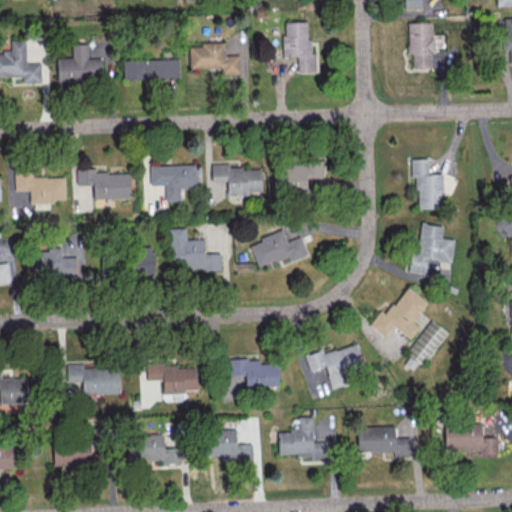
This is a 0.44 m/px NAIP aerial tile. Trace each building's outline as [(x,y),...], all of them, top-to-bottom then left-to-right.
[(406,0),(407,8),(420,8),(419,0),(406,0)] [(511,17),(502,18),(502,49),(509,49),(509,63),(511,63),(511,17)] [(309,21),(282,22),(283,56),(296,56),(297,72),(311,71),(309,21)] [(431,22),(406,22),(407,53),(411,53),(412,67),(430,67),(430,53),(432,53),(431,22)] [(0,75),(21,76),(22,82),(40,82),(40,62),(25,62),(24,39),(9,40),(10,52),(0,51),(0,75)] [(188,46),(189,68),(221,67),(221,74),(239,74),(238,55),(224,55),(223,41),(199,42),(200,46),(188,46)] [(101,57),(86,58),(86,44),(71,44),(71,57),(56,57),(56,81),(101,80),(101,57)] [(122,59),(123,78),(178,77),(178,58),(122,59)] [(441,174),(427,174),(427,158),(409,158),(410,177),(416,176),(416,208),(441,208),(441,174)] [(321,159),(288,161),(288,166),(274,166),(275,190),(305,188),(304,178),(322,177),(321,159)] [(210,181),(226,181),(226,194),(260,193),(260,168),(229,168),(229,163),(210,164),(210,181)] [(148,165),(149,185),(163,184),(164,200),(179,200),(179,188),(195,187),(194,164),(148,165)] [(76,185),(92,184),(92,199),(130,197),(129,172),(94,173),(94,167),(75,168),(76,185)] [(64,176),(31,177),(31,170),(13,171),(14,190),(28,190),(28,202),(64,201),(64,176)] [(453,239),(440,237),(442,226),(417,222),(410,271),(424,273),(425,262),(437,264),(438,260),(450,262),(453,239)] [(220,268),(219,253),(203,253),(203,238),(185,239),(185,227),(167,228),(169,269),(220,268)] [(300,236),(286,241),(282,230),(248,242),(256,266),(287,255),(289,260),(306,254),(300,236)] [(153,274),(152,246),(129,246),(130,274),(153,274)] [(74,256),(61,257),(61,248),(32,249),(33,276),(74,274),(74,256)] [(426,301),(405,286),(385,314),(379,310),(368,325),(384,336),(392,325),(409,338),(418,326),(411,321),(426,301)] [(446,332),(431,320),(405,353),(419,365),(446,332)] [(308,370),(324,366),(331,388),(355,381),(351,369),(363,365),(356,343),(323,353),(322,349),(303,354),(308,370)] [(278,385),(277,362),(259,363),(258,358),(227,359),(228,375),(244,374),(245,386),(278,385)] [(146,380),(161,379),(161,392),(197,391),(196,366),(166,367),(166,361),(145,362),(146,380)] [(66,381),(81,381),(81,393),(119,392),(118,366),(82,367),(82,362),(65,363),(66,381)] [(0,403),(32,402),(31,377),(0,377),(0,403)] [(277,456),(326,455),(325,440),(312,440),(311,416),(297,416),(297,430),(276,430),(277,456)] [(496,436),(480,437),(480,424),(443,425),(444,449),(478,448),(479,453),(497,453),(496,436)] [(356,451),(392,450),(393,457),(409,457),(409,437),(394,438),(393,425),(356,426),(356,451)] [(235,429),(204,430),(205,455),(221,455),(221,460),(252,459),(251,443),(235,443),(235,429)] [(127,461),(180,461),(180,447),(162,447),(162,434),(127,434),(127,461)] [(53,468),(104,466),(103,453),(89,453),(89,439),(52,440),(53,468)]
